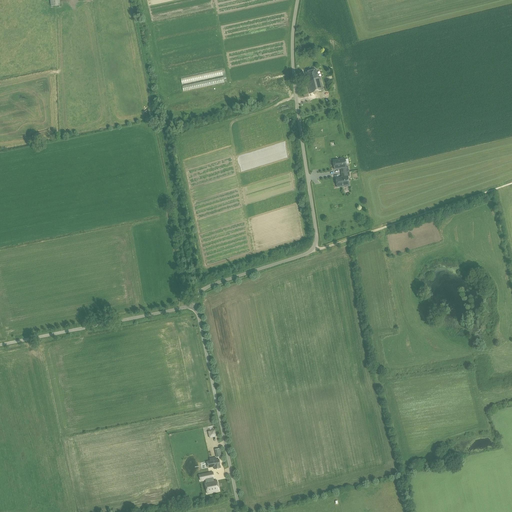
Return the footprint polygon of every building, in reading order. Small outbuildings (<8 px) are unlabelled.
[(306,81),(310,94),(323,90),(320,78),(318,78),(316,70),(306,73),(308,81),(306,81)] [(340,169),(341,173),(349,172),(348,167),(346,167),(345,159),(343,159),(342,158),(341,158),(340,159),(333,161),(334,169),(339,169),(340,169)] [(336,178),(337,187),(344,186),(345,187),(346,187),(347,186),(349,185),(348,177),(350,176),(349,172),(341,173),(342,177),(341,178),(336,178)] [(207,432),(209,439),(218,436),(216,429),(207,432)] [(214,466),(214,469),(221,468),(219,459),(207,461),(208,467),(214,466)] [(204,480),(207,493),(219,491),(217,481),(211,482),(210,478),(204,480)]
